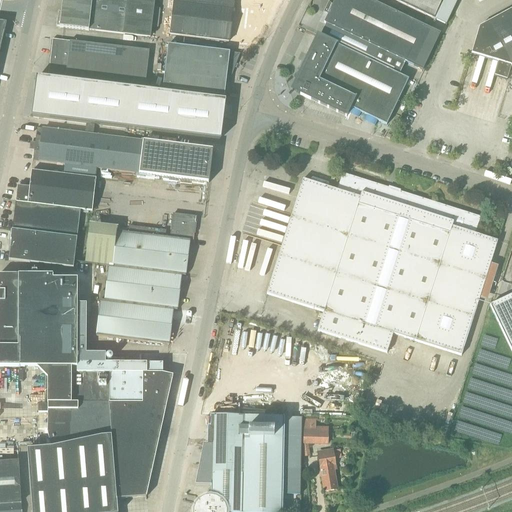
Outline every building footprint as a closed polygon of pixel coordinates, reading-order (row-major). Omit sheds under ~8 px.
[(59,12),(57,26),(60,26),(60,27),(151,38),(155,0),(63,0),(62,12),(59,12)] [(173,0),(173,2),(255,12),(261,13),(264,14),(266,9),(263,9),(264,0),(173,0)] [(329,2),(324,12),(324,13),(328,15),(324,23),(379,50),(373,62),(400,75),(406,63),(423,71),(440,34),(370,0),(335,0),(334,4),(329,2)] [(393,0),(436,20),(447,26),(459,0),(393,0)] [(173,2),(169,35),(229,42),(248,45),(249,43),(246,42),(248,31),(255,32),(257,27),(254,26),(261,13),(255,12),(173,2)] [(511,9),(480,27),(472,54),(499,62),(495,76),(507,80),(511,67),(511,68),(511,9)] [(349,112),(354,103),(390,120),(409,80),(373,62),(318,36),(298,77),(297,79),(297,82),(297,84),(297,85),(299,87),(300,88),(302,89),(303,90),(349,112)] [(53,39),(49,75),(145,86),(149,51),(53,39)] [(230,52),(168,45),(163,89),(224,96),(227,78),(231,78),(240,54),(230,52)] [(34,115),(33,118),(219,141),(220,138),(217,138),(217,136),(220,114),(222,114),(223,104),(221,104),(221,102),(224,103),(224,100),(39,77),(38,80),(41,80),(41,81),(39,81),(38,91),(40,91),(37,113),(37,115),(34,115)] [(139,175),(143,141),(42,128),(42,129),(37,128),(35,142),(31,142),(30,149),(34,150),(33,161),(38,161),(38,162),(139,175)] [(143,141),(139,175),(209,183),(213,149),(143,141)] [(96,179),(32,171),(30,187),(18,186),(16,202),(81,210),(93,211),(96,179)] [(303,179),(299,192),(267,294),(324,313),(318,332),(387,354),(393,334),(462,356),(480,299),(487,301),(498,266),(491,264),(498,241),(475,234),(481,217),(343,174),(337,190),(303,179)] [(74,268),(81,210),(16,202),(13,230),(12,230),(11,240),(12,240),(9,260),(74,268)] [(174,214),(171,238),(166,237),(166,231),(154,229),(153,229),(129,226),(128,233),(117,231),(90,228),(85,263),(94,264),(109,266),(186,276),(191,233),(195,234),(197,217),(174,214)] [(109,266),(105,301),(174,310),(178,310),(178,309),(182,276),(182,275),(186,276),(109,266)] [(0,366),(36,367),(37,367),(77,367),(77,363),(89,363),(106,363),(106,354),(86,354),(87,304),(78,304),(78,279),(53,279),(53,275),(37,275),(32,275),(19,275),(0,274),(0,366)] [(511,295),(490,306),(498,322),(511,352),(511,295)] [(105,301),(101,300),(101,302),(96,335),(97,335),(97,336),(169,345),(170,344),(174,311),(174,310),(105,301)] [(52,446),(28,448),(32,511),(117,511),(117,499),(147,497),(173,376),(163,374),(163,363),(162,363),(162,364),(106,363),(89,363),(77,363),(77,367),(37,367),(36,367),(48,378),(49,431),(51,443),(52,446)] [(384,379),(379,393),(411,404),(415,390),(384,379)] [(308,385),(308,420),(349,420),(349,407),(356,407),(356,397),(349,397),(349,403),(337,404),(337,397),(329,397),(329,392),(326,392),(326,385),(308,385)] [(194,510),(193,511),(282,511),(283,495),(300,496),(302,418),(285,418),(211,416),(211,427),(208,427),(208,445),(204,445),(196,485),(211,486),(211,497),(205,497),(200,500),(196,505),(194,510)] [(303,428),(303,446),(327,447),(328,429),(303,428)] [(334,454),(319,456),(324,492),(338,490),(334,470),(337,470),(334,454)] [(0,462),(0,504),(21,502),(19,461),(0,462)] [(22,511),(22,502),(21,502),(0,504),(0,511),(22,511)]
